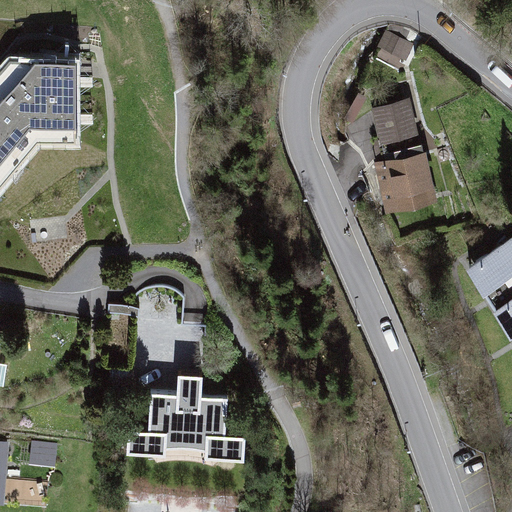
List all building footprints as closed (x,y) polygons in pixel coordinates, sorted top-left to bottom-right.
[(392,37),(385,54),(411,66),(419,48),(392,37)] [(0,179),(53,114),(74,116),(76,57),(11,57),(0,71),(0,179)] [(412,100),(379,108),(389,148),(422,141),(412,100)] [(429,160),(397,167),(406,212),(439,205),(429,160)] [(511,241),(473,266),(511,328),(511,241)] [(16,332),(0,328),(0,391),(4,392),(16,332)] [(219,378),(191,376),(190,396),(165,395),(163,435),(140,434),(139,458),(162,460),(160,501),(122,499),(121,511),(247,511),(248,506),(261,506),(264,439),(245,438),(246,402),(218,400),(219,378)] [(0,504),(14,505),(16,444),(0,443),(0,504)]
